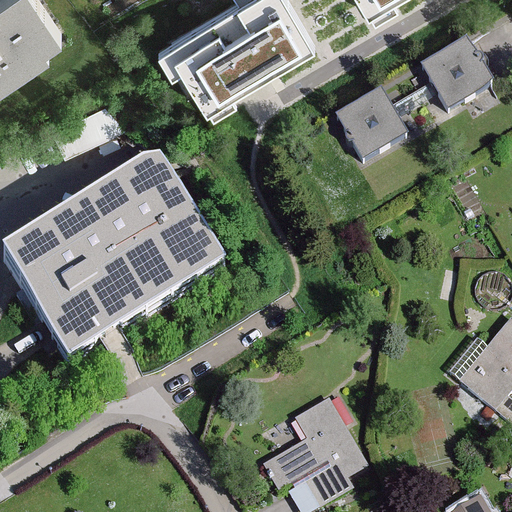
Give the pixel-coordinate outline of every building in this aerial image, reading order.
[(0,0),(0,82),(49,50),(45,45),(61,34),(38,0),(0,0)] [(236,0),(238,4),(158,50),(172,73),(182,67),(207,110),(214,120),(236,106),(230,96),(270,73),(315,46),(288,0),(236,0)] [(361,0),(368,12),(389,0),(361,0)] [(422,70),(431,85),(438,97),(448,114),(492,88),(482,71),(483,70),(484,68),(483,66),(483,64),(482,63),(480,61),(478,61),(476,61),(466,44),(422,70)] [(431,85),(390,109),(397,121),(438,97),(431,85)] [(390,109),(381,94),(337,120),(347,137),(346,139),(345,140),(345,142),(346,144),(347,146),(349,147),(351,148),(353,148),(363,164),(407,138),(397,121),(390,109)] [(107,109),(54,133),(64,154),(123,128),(107,109)] [(222,270),(158,169),(6,264),(70,366),(222,270)] [(511,425),(511,327),(504,338),(494,355),(480,347),(456,388),(511,425)] [(303,449),(263,467),(278,501),(310,486),(322,511),(373,489),(335,406),(293,425),(303,449)] [(487,511),(480,502),(465,511),(487,511)]
